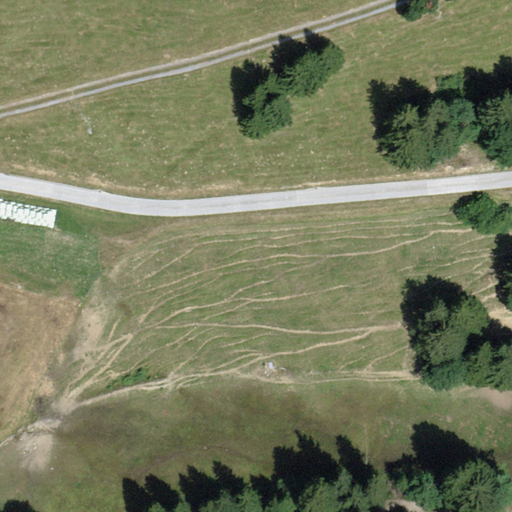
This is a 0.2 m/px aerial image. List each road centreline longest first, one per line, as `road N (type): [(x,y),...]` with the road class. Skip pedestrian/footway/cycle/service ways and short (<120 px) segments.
road 1 (track): [(0,182),(173,208),(511,178)]
road 2 (track): [(0,109),(389,0)]
